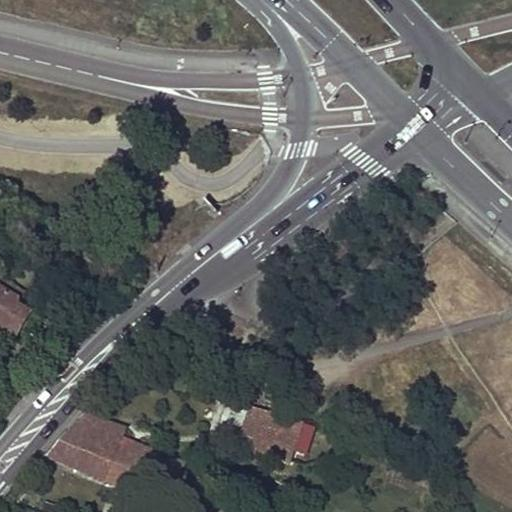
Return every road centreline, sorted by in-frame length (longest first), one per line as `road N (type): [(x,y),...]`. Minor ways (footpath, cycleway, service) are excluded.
road 1 (secondary): [(248,240),(180,282),(126,329),(0,468)]
road 2 (primary): [(262,0),(305,79),(305,116),(299,148),(248,240)]
road 3 (secondary): [(248,240),(418,131)]
road 4 (primary): [(282,0),(418,131)]
road 5 (primary): [(418,131),(511,218)]
